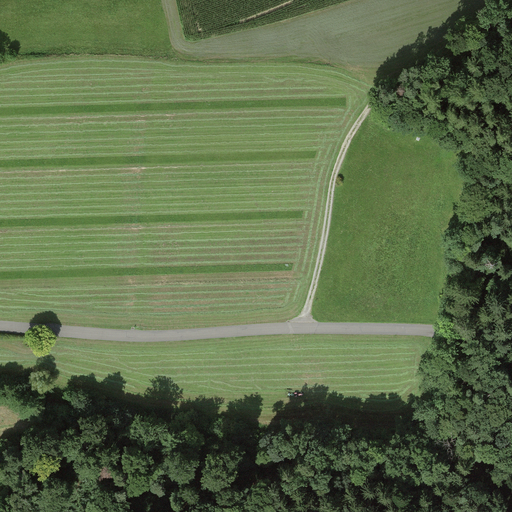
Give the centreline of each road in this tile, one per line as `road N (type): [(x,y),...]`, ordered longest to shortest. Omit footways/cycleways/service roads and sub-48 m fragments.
road 1 (unclassified): [(511,346),(404,329),(154,335),(0,325)]
road 2 (track): [(499,59),(377,96),(334,174),(304,326)]
